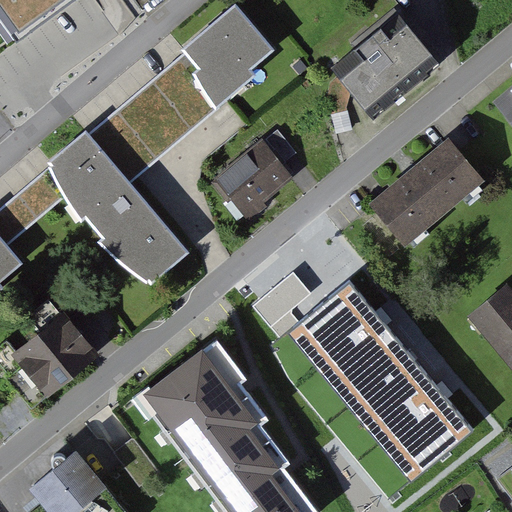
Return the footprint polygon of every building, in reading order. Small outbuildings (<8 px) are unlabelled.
[(0,0),(0,8),(18,32),(63,0),(0,0)] [(18,194),(0,211),(0,281),(25,261),(11,244),(69,195),(143,283),(185,248),(132,185),(144,175),(282,58),(233,1),(174,51),(181,59),(133,96),(99,128),(90,136),(84,129),(43,164),(49,171),(18,194)] [(433,58),(393,14),(325,77),(365,121),(433,58)] [(511,82),(489,102),(511,129),(511,82)] [(485,181),(448,137),(368,203),(405,247),(485,181)] [(297,177),(264,138),(217,179),(250,217),(297,177)] [(341,334),(367,313),(321,258),(264,305),(288,334),(304,320),(311,328),(325,316),(341,334)] [(511,287),(507,282),(467,315),(511,368),(511,287)] [(93,348),(59,309),(6,353),(40,393),(93,348)] [(240,378),(206,337),(159,375),(192,416),(211,400),(240,378)] [(393,362),(413,385),(438,363),(419,340),(393,362)] [(315,511),(247,427),(238,434),(211,400),(192,416),(113,479),(139,511),(315,511)] [(101,446),(117,439),(121,448),(132,442),(116,409),(90,422),(101,446)] [(79,511),(110,488),(81,452),(36,488),(56,511),(79,511)]
